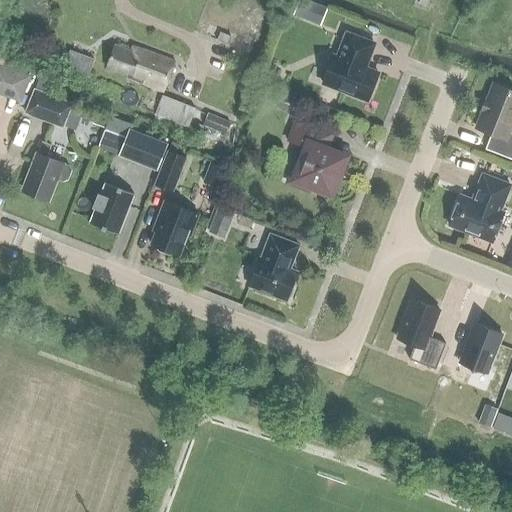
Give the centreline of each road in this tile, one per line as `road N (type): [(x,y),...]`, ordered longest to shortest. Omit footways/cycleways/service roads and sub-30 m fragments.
road 1 (residential): [(392,240),(356,333),(337,350),(308,349),(0,235)]
road 2 (residential): [(455,75),(392,240)]
road 3 (residential): [(511,287),(392,240)]
